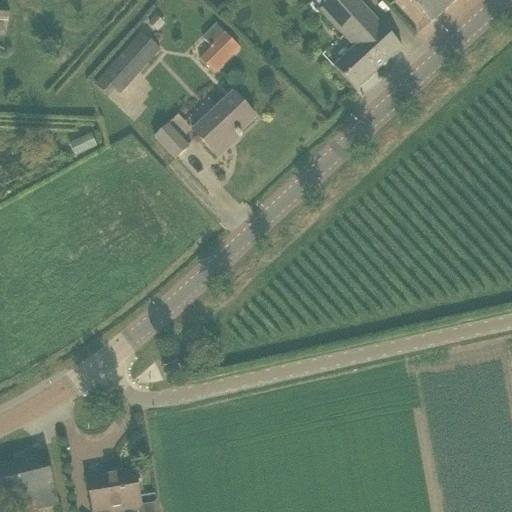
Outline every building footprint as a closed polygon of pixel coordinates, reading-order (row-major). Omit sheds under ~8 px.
[(402,50),(356,0),(312,0),(311,2),(355,50),(334,69),(356,93),(402,50)] [(408,0),(430,24),(456,0),(408,0)] [(240,50),(224,33),(217,25),(203,39),(210,46),(198,59),(215,76),(240,50)] [(89,81),(95,86),(109,99),(116,92),(120,96),(160,53),(135,30),(89,81)] [(193,132),(218,159),(231,147),(228,145),(237,136),(240,139),(242,137),(240,134),(256,119),(233,95),(193,132)] [(155,138),(175,160),(188,148),(168,126),(155,138)] [(174,359),(163,364),(168,374),(179,368),(174,359)] [(31,511),(58,506),(46,456),(0,467),(0,502),(12,500),(15,511),(31,511)] [(157,511),(156,502),(141,505),(135,472),(105,478),(105,479),(88,482),(93,511),(157,511)]
